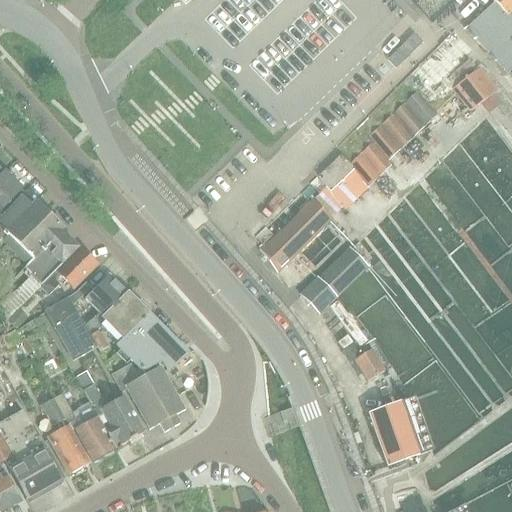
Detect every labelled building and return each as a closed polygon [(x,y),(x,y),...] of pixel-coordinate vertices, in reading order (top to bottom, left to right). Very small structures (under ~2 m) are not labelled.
[(511,0),(490,0),(491,1),(493,3),(506,17),(511,12),(511,0)] [(493,3),(465,30),(506,75),(511,69),(511,12),(506,17),(493,3)] [(395,69),(421,43),(413,35),(387,61),(395,69)] [(463,81),(451,90),(454,94),(469,113),(481,104),(497,91),(479,69),(463,81)] [(437,116),(416,90),(404,101),(424,128),(437,116)] [(424,128),(404,101),(393,112),(412,139),(424,128)] [(412,139),(393,112),(380,123),(400,151),(412,139)] [(400,151),(380,123),(367,135),(371,140),(370,141),(387,162),(400,151)] [(379,177),(390,166),(387,162),(370,141),(360,152),(379,177)] [(353,170),(367,189),(379,177),(360,152),(348,165),(353,170)] [(348,165),(340,157),(318,177),(327,187),(259,252),(275,274),(290,259),(330,220),(329,219),(341,207),(344,211),(367,189),(353,170),(348,165)] [(0,219),(20,198),(24,193),(4,174),(0,178),(0,219)] [(0,219),(0,264),(15,280),(23,271),(30,278),(39,287),(40,288),(41,287),(55,273),(78,249),(61,233),(63,231),(34,205),(31,208),(20,198),(0,219)] [(41,287),(40,288),(48,295),(58,285),(54,281),(59,277),(71,289),(96,264),(80,248),(78,249),(55,273),(41,287)] [(335,298),(364,269),(347,250),(300,296),(317,315),(335,298)] [(102,318),(126,294),(108,275),(82,298),(102,318)] [(96,348),(73,306),(88,291),(83,286),(76,293),(77,293),(69,299),(68,298),(45,311),(73,360),(96,348)] [(126,294),(102,318),(123,340),(147,315),(126,294)] [(327,308),(358,349),(366,342),(335,302),(327,308)] [(162,362),(167,370),(188,356),(147,315),(123,340),(115,348),(144,372),(162,362)] [(98,331),(90,335),(100,352),(108,348),(107,346),(98,331)] [(21,344),(14,332),(0,340),(7,352),(21,344)] [(383,372),(370,351),(368,353),(363,345),(358,349),(354,351),(356,354),(354,355),(356,360),(353,362),(367,383),(383,372)] [(184,411),(159,367),(143,377),(141,373),(140,374),(139,371),(137,372),(134,366),(114,377),(122,392),(126,389),(148,431),(159,425),(163,434),(172,429),(179,425),(174,417),(184,411)] [(86,372),(75,378),(91,406),(89,406),(96,418),(111,446),(118,443),(121,447),(129,442),(131,446),(143,439),(141,435),(144,434),(124,397),(106,407),(86,372)] [(371,381),(373,395),(389,392),(386,378),(371,381)] [(113,450),(111,446),(96,418),(84,425),(75,410),(71,412),(61,394),(51,399),(69,432),(74,430),(92,462),(113,450)] [(69,432),(51,399),(41,405),(52,426),(57,423),(60,430),(47,437),(68,475),(87,464),(69,432)] [(399,403),(397,404),(368,414),(387,468),(402,463),(418,457),(417,454),(399,403)] [(0,436),(11,458),(3,462),(25,502),(60,482),(44,451),(47,450),(24,409),(6,420),(0,422),(0,436)] [(0,511),(1,511),(20,503),(0,466),(0,463),(3,462),(11,458),(0,436),(0,511)]
